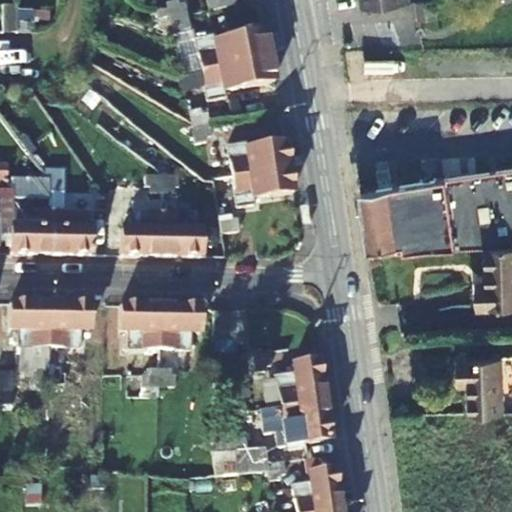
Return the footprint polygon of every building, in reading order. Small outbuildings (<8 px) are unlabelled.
[(213,0),(206,1),(208,16),(235,11),(233,0),(213,0)] [(409,4),(408,0),(359,0),(361,11),(409,4)] [(437,18),(435,1),(417,3),(419,21),(437,18)] [(168,23),(185,20),(183,8),(175,9),(174,4),(164,6),(168,23)] [(254,30),(252,17),(222,22),(225,35),(254,30)] [(185,20),(168,23),(171,40),(182,38),(181,33),(188,32),(185,20)] [(267,62),(262,38),(214,47),(212,38),(192,42),(196,59),(198,59),(201,74),(267,62)] [(267,62),(201,74),(204,88),(202,89),(205,106),(223,102),(222,97),(272,88),(267,62)] [(198,115),(197,110),(186,112),(193,149),(204,146),(203,140),(210,139),(207,126),(205,113),(198,115)] [(287,172),(283,147),(244,153),(243,148),(225,150),(227,164),(229,164),(231,180),(287,172)] [(287,172),(231,180),(233,194),(231,194),(234,213),(251,211),(250,205),(291,199),(287,172)] [(511,172),(414,186),(362,195),(370,254),(371,255),(371,260),(432,253),(470,252),(487,251),(511,250),(511,172)] [(50,187),(49,197),(60,197),(60,190),(66,190),(66,180),(50,180),(50,187)] [(140,182),(140,189),(157,189),(157,199),(170,199),(170,191),(175,191),(175,182),(140,182)] [(49,218),(49,197),(47,185),(26,184),(26,189),(0,188),(0,214),(9,215),(8,259),(48,259),(49,218)] [(157,189),(140,189),(140,191),(145,191),(145,199),(157,199),(157,189)] [(48,259),(87,260),(88,235),(82,235),(82,218),(64,217),(64,219),(49,218),(48,259)] [(157,261),(157,220),(141,219),(141,218),(126,217),(126,235),(119,235),(118,260),(157,261)] [(226,217),(218,218),(221,234),(236,232),(234,221),(227,223),(226,217)] [(157,261),(199,262),(199,234),(190,234),(191,219),(175,219),(175,220),(157,220),(157,261)] [(511,308),(511,250),(487,251),(488,285),(480,285),(481,310),(511,308)] [(46,308),(6,308),(5,333),(14,333),(14,353),(28,353),(28,350),(45,351),(46,308)] [(46,308),(45,351),(59,351),(59,352),(78,353),(78,335),(86,335),(86,309),(46,308)] [(158,311),(118,310),(117,335),(125,335),(125,355),(140,355),(140,353),(157,353),(158,311)] [(158,311),(157,353),(173,353),(173,356),(188,356),(188,337),(195,337),(196,312),(158,311)] [(212,318),(212,345),(224,345),(225,318),(212,318)] [(242,318),(228,318),(228,346),(242,346),(242,318)] [(268,371),(266,359),(250,362),(252,378),(263,376),(262,371),(268,371)] [(502,417),(500,360),(461,362),(461,387),(470,387),(470,418),(502,417)] [(322,406),(316,365),(288,369),(290,377),(273,379),(275,393),(276,393),(279,412),(322,406)] [(44,389),(45,372),(34,372),(34,380),(27,380),(27,389),(44,389)] [(45,372),(44,389),(62,390),(62,380),(56,380),(56,372),(45,372)] [(156,391),(157,374),(143,374),(143,382),(139,382),(139,391),(156,391)] [(157,374),(156,391),(174,391),(174,382),(168,382),(168,374),(157,374)] [(322,406),(279,412),(281,428),(280,428),(283,451),(327,445),(322,406)] [(74,460),(77,410),(50,409),(48,459),(74,460)] [(215,484),(266,474),(265,468),(264,453),(211,463),(215,484)] [(265,468),(266,474),(267,483),(276,482),(276,478),(282,478),(280,466),(265,468)] [(336,511),(331,474),(303,479),(304,486),(287,488),(289,502),(291,502),(292,511),(336,511)]
